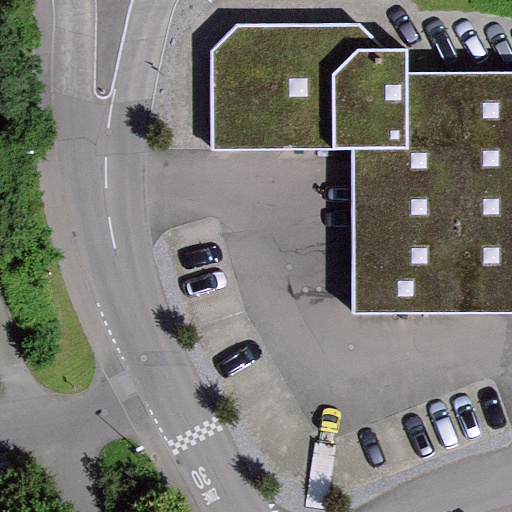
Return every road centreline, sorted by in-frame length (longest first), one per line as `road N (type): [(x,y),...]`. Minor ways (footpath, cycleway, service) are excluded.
road 1 (tertiary): [(102,142),(122,284),(237,511)]
road 2 (tertiary): [(102,142),(154,0)]
road 3 (tertiary): [(74,0),(102,142)]
